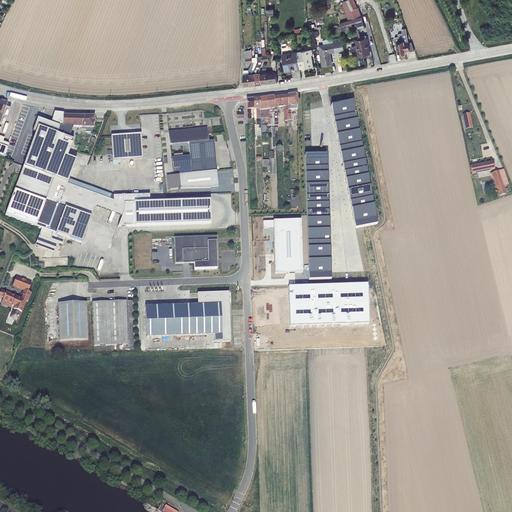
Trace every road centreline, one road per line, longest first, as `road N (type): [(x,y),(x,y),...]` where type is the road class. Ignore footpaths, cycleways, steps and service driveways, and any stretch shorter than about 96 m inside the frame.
road 1 (tertiary): [(227,95),(511,48)]
road 2 (unknown): [(109,177),(157,194),(202,197),(217,211),(197,225),(130,229),(125,268)]
road 3 (unclassified): [(231,511),(253,447),(245,277)]
road 4 (tertiary): [(0,89),(100,105),(227,95)]
road 5 (unclassified): [(0,397),(191,511)]
road 6 (unclassified): [(245,277),(240,160),(227,95)]
road 7 (unclassified): [(245,277),(94,284)]
road 8 (unknown): [(300,85),(305,214)]
